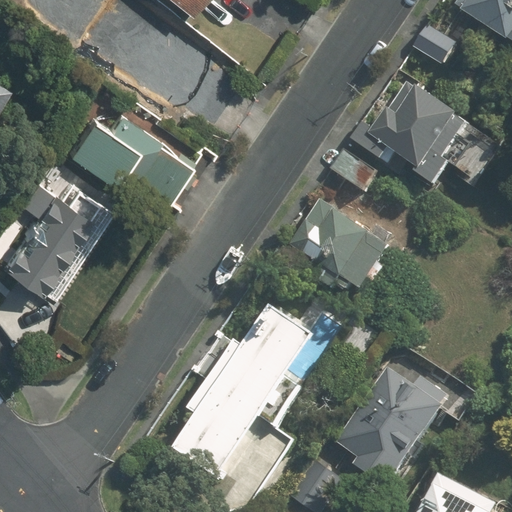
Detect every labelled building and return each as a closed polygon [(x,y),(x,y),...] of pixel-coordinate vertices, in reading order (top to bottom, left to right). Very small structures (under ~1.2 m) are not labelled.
[(89,55),(105,66),(108,61),(181,112),(214,65),(201,56),(208,46),(159,13),(152,23),(119,0),(57,0),(45,18),(92,51),(89,55)] [(173,0),(190,14),(202,0),(173,0)] [(511,0),(461,0),(459,4),(511,41),(511,0)] [(463,41),(432,25),(419,51),(450,67),(463,41)] [(0,104),(9,90),(0,83),(0,104)] [(416,84),(381,133),(366,121),(355,137),(390,164),(399,152),(444,184),(458,165),(483,182),(507,148),(416,84)] [(109,130),(89,118),(67,153),(159,209),(188,160),(117,117),(109,130)] [(376,168),(348,151),(335,172),(364,189),(376,168)] [(109,211),(47,169),(23,206),(34,214),(0,265),(51,299),(109,211)] [(320,259),(313,270),(351,295),(358,284),(371,292),(403,243),(329,195),(297,245),(320,259)] [(214,382),(194,410),(202,416),(180,448),(222,477),(264,417),(280,428),(312,384),(296,373),(320,339),(278,310),(250,349),(225,332),(198,371),(214,382)] [(419,387),(391,367),(339,440),(364,458),(360,464),(391,486),(454,398),(425,378),(419,387)] [(481,398),(465,386),(447,413),(463,424),(481,398)] [(323,511),(347,480),(320,462),(295,498),(314,511),(323,511)]
